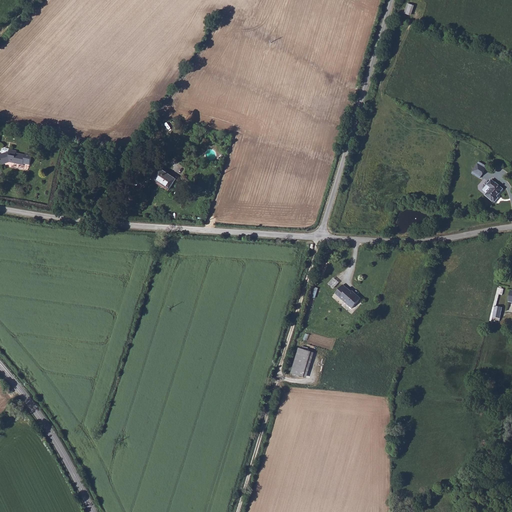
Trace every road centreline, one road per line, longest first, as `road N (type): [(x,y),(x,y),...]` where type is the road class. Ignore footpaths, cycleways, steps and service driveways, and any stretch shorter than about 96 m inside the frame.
road 1 (unclassified): [(0,208),(161,229),(319,236)]
road 2 (track): [(319,236),(238,511)]
road 3 (unclassified): [(391,0),(319,236)]
road 4 (unclassified): [(319,236),(404,242),(511,227)]
road 5 (secondary): [(0,366),(47,427),(93,511)]
